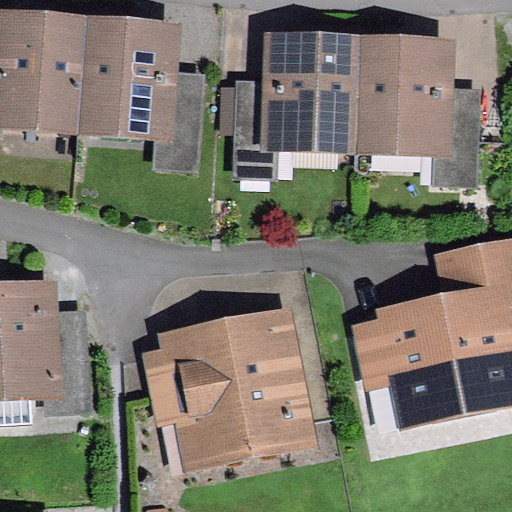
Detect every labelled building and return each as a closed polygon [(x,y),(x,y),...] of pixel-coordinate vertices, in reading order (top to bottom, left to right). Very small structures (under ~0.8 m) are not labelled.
[(0,119),(77,126),(84,33),(2,27),(0,53),(0,119)] [(164,82),(167,40),(84,33),(77,126),(160,132),(157,166),(192,169),(199,84),(164,82)] [(272,177),(273,142),(356,145),(359,53),(276,50),(275,92),(240,91),(237,175),(272,177)] [(440,98),(441,56),(359,53),(356,145),(438,148),(436,183),(472,184),(475,99),(440,98)] [(360,334),(370,386),(405,379),(412,415),(509,396),(491,306),(511,302),(511,251),(442,265),(451,313),(360,334)] [(0,392),(48,390),(49,413),(84,411),(79,319),(44,321),(42,297),(0,299),(0,392)] [(192,417),(199,456),(296,438),(275,331),(179,350),(180,355),(150,360),(162,422),(192,417)]
